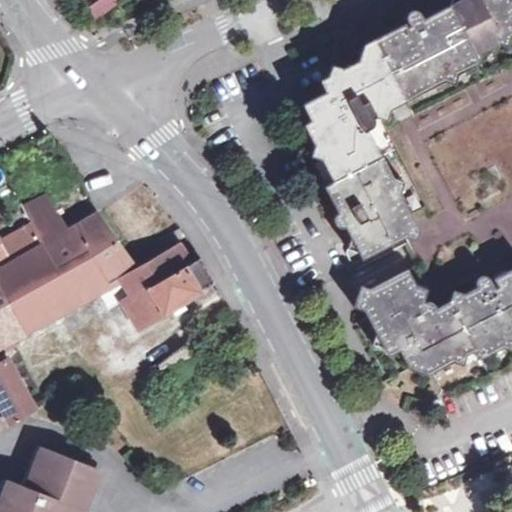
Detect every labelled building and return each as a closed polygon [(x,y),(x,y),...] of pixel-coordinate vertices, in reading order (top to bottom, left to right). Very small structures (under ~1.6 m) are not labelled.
[(110,0),(101,0),(83,13),(90,23),(115,7),(110,0)] [(333,212),(333,213),(332,214),(331,215),(331,218),(332,221),(333,224),(335,225),(336,226),(339,227),(340,227),(345,224),(351,233),(347,243),(357,247),(360,254),(419,226),(401,191),(404,180),(394,177),(371,131),(378,127),(375,121),(382,117),(391,118),(393,110),(401,122),(417,115),(411,103),(446,85),(457,87),(460,78),(482,66),(478,58),(498,48),(507,50),(510,41),(511,40),(511,0),(470,0),(466,2),(457,0),(452,8),(428,21),(426,19),(425,18),(423,18),(421,17),(419,17),(417,18),(415,19),(412,22),(411,24),(411,27),(411,30),(381,45),(383,50),(375,54),(365,51),(362,61),(346,69),(337,66),(333,75),(324,81),(329,91),(310,101),(319,117),(307,123),(317,142),(313,154),(324,157),(335,178),(325,183),(338,209),(333,212)] [(0,341),(12,335),(122,277),(126,286),(118,292),(141,327),(215,281),(201,256),(186,264),(173,244),(135,266),(97,210),(65,228),(52,210),(30,222),(33,228),(25,234),(31,247),(0,264),(0,341)] [(435,304),(435,303),(434,301),(432,299),(430,298),(428,297),(426,297),(423,298),(423,299),(420,294),(423,285),(413,279),(405,263),(352,294),(361,298),(375,324),(373,334),(383,340),(387,338),(391,347),(397,344),(406,362),(422,355),(428,367),(454,356),(461,358),(464,351),(475,346),(478,353),(500,343),(511,345),(511,341),(511,267),(496,276),(485,276),(481,282),(468,289),(457,289),(450,298),(435,304)] [(195,358),(184,342),(158,362),(165,375),(161,378),(168,390),(173,387),(176,394),(188,386),(178,371),(195,358)] [(0,426),(36,405),(8,353),(0,357),(0,394),(4,392),(13,408),(0,415),(0,426)] [(0,511),(74,511),(80,498),(73,496),(83,473),(89,475),(94,459),(42,439),(26,480),(8,475),(0,494),(0,511)]
